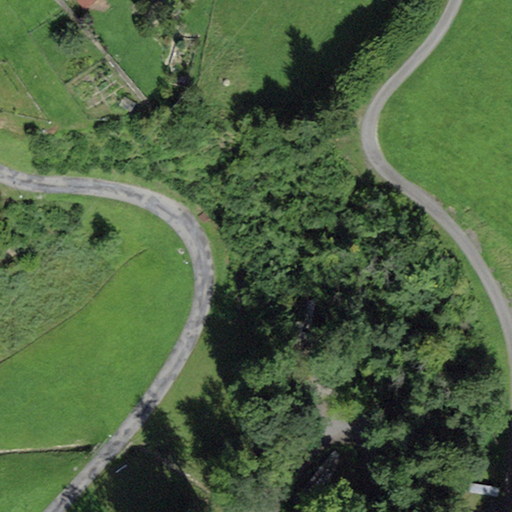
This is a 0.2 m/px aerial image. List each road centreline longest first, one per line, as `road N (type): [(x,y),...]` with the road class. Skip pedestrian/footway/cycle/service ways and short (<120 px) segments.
road 1 (residential): [(504,511),(509,373),(479,241),(389,168),(367,108),(466,0)]
road 2 (residential): [(220,304),(210,242),(164,211),(43,185),(0,162)]
road 3 (residential): [(70,511),(197,362),(220,304)]
road 4 (residential): [(220,304),(295,364),(327,511)]
